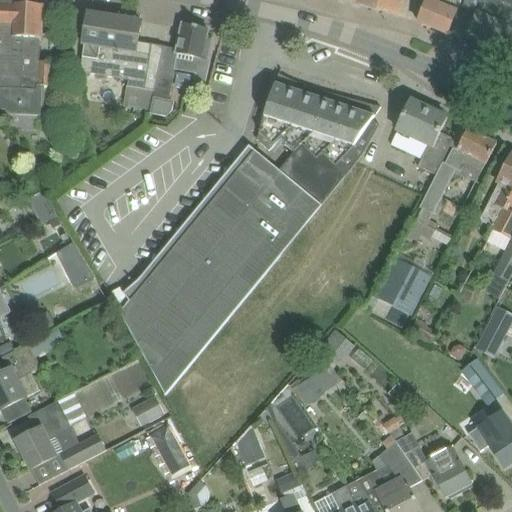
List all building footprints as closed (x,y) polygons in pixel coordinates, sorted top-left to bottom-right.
[(378,11),(379,9),(400,15),(404,0),(355,0),(354,3),(378,11)] [(419,23),(448,35),(456,17),(461,4),(462,0),(428,0),(429,1),(428,0),(427,4),(419,23)] [(484,0),(474,23),(467,38),(494,51),(495,50),(511,57),(511,9),(498,4),(500,0),(484,0)] [(17,5),(14,129),(37,130),(38,116),(57,117),(58,86),(55,86),(55,63),(41,63),(42,26),(42,6),(38,6),(39,3),(29,3),(29,5),(17,5)] [(10,129),(14,129),(17,5),(0,4),(0,110),(6,111),(8,115),(10,115),(10,129)] [(82,73),(106,78),(117,18),(90,13),(84,46),(87,46),(82,73)] [(117,18),(106,78),(130,82),(129,87),(127,87),(124,106),(150,110),(152,98),(156,98),(160,71),(165,48),(154,46),(151,61),(137,59),(143,23),(117,18)] [(207,40),(209,31),(185,26),(176,70),(196,74),(194,85),(205,87),(210,60),(209,60),(212,41),(207,40)] [(175,74),(160,71),(156,98),(169,101),(175,74)] [(133,333),(166,395),(362,155),(379,126),(373,121),(382,108),(356,100),(352,108),(305,93),(307,87),(280,74),(273,94),(259,141),(270,152),(281,141),(296,154),(292,158),(279,171),(272,164),(256,152),(147,286),(130,299),(133,303),(123,316),(133,333)] [(412,101),(404,116),(397,130),(428,146),(418,167),(436,176),(453,140),(452,139),(441,133),(448,118),(412,101)] [(189,106),(187,116),(197,118),(199,108),(189,106)] [(499,145),(470,130),(459,151),(455,149),(446,166),(443,164),(420,208),(434,215),(456,171),(478,182),(486,165),(488,165),(499,145)] [(499,183),(480,221),(497,230),(506,211),(511,199),(511,154),(498,182),(499,183)] [(14,178),(23,198),(38,192),(30,172),(14,178)] [(0,197),(0,216),(9,212),(1,197),(0,197)] [(497,230),(511,237),(511,199),(506,211),(497,230)] [(416,223),(408,238),(418,243),(426,228),(416,223)] [(74,244),(57,254),(64,267),(81,257),(74,244)] [(506,252),(494,274),(494,275),(486,292),(499,299),(511,275),(511,245),(510,244),(506,252)] [(385,320),(404,329),(411,315),(414,311),(431,277),(396,258),(375,298),(391,307),(385,320)] [(1,292),(0,292),(0,343),(11,337),(5,325),(1,318),(11,312),(1,292)] [(407,333),(431,346),(438,333),(427,327),(428,324),(415,317),(409,330),(407,333)] [(476,349),(495,358),(511,325),(493,317),(476,349)] [(116,330),(106,336),(111,344),(122,338),(116,330)] [(336,330),(318,352),(288,384),(292,391),(297,388),(309,406),(340,385),(333,376),(337,373),(335,371),(356,347),(336,330)] [(28,398),(27,396),(40,390),(33,375),(43,369),(37,358),(65,343),(59,331),(17,352),(3,359),(4,360),(10,357),(16,368),(0,376),(0,407),(2,412),(28,398)] [(12,342),(0,348),(0,352),(3,359),(17,352),(12,342)] [(454,347),(450,354),(460,360),(466,350),(459,346),(454,347)] [(479,361),(462,373),(488,407),(504,394),(479,361)] [(56,456),(61,454),(80,444),(70,425),(87,417),(76,395),(30,418),(36,430),(16,440),(32,471),(57,458),(56,456)] [(157,400),(145,406),(153,421),(165,415),(157,400)] [(490,448),(505,470),(511,465),(511,427),(503,413),(470,436),(482,453),(490,448)] [(390,434),(400,428),(394,419),(384,426),(390,434)] [(61,454),(69,470),(107,451),(99,435),(80,444),(61,454)] [(399,446),(410,461),(425,481),(431,478),(440,491),(442,490),(446,498),(460,491),(461,494),(472,488),(471,485),(473,484),(454,448),(428,461),(421,447),(419,448),(414,438),(399,446)] [(395,473),(410,461),(399,446),(398,443),(382,457),(395,473)] [(268,481),(262,467),(244,474),(249,488),(268,481)] [(185,469),(178,474),(183,483),(191,479),(185,469)] [(276,481),(282,495),(303,486),(297,472),(276,481)] [(86,477),(53,495),(62,511),(78,504),(96,494),(86,477)] [(377,491),(383,503),(387,511),(421,511),(423,511),(411,488),(408,489),(402,478),(377,491)] [(315,504),(319,511),(374,511),(371,505),(372,504),(357,481),(332,494),(315,504)] [(193,494),(190,497),(195,511),(200,511),(202,511),(203,510),(204,509),(205,508),(206,507),(207,506),(207,505),(208,503),(208,502),(209,500),(209,499),(209,497),(209,496),(209,495),(209,493),(208,492),(208,490),(207,489),(206,488),(205,486),(204,485),(203,484),(202,483),(193,494)] [(97,491),(101,499),(111,494),(107,486),(97,491)] [(303,511),(296,494),(281,501),(286,511),(303,511)]
